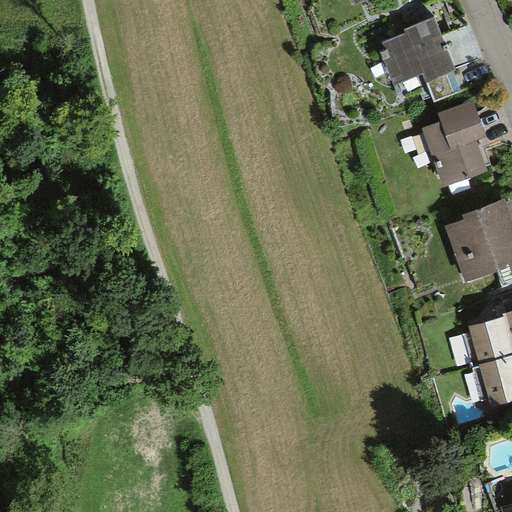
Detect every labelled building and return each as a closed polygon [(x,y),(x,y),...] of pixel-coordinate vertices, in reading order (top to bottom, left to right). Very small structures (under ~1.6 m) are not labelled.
[(432,22),(378,45),(394,82),(423,70),(426,76),(451,66),(432,22)] [(423,119),(445,181),(486,166),(475,136),(487,132),(473,93),(438,105),(441,112),(423,119)] [(447,219),(465,273),(511,257),(511,214),(504,190),(462,204),(465,213),(447,219)] [(511,309),(470,321),(481,359),(511,350),(511,309)] [(511,391),(511,350),(481,359),(491,397),(511,391)] [(511,511),(511,497),(503,501),(506,511),(511,511)]
